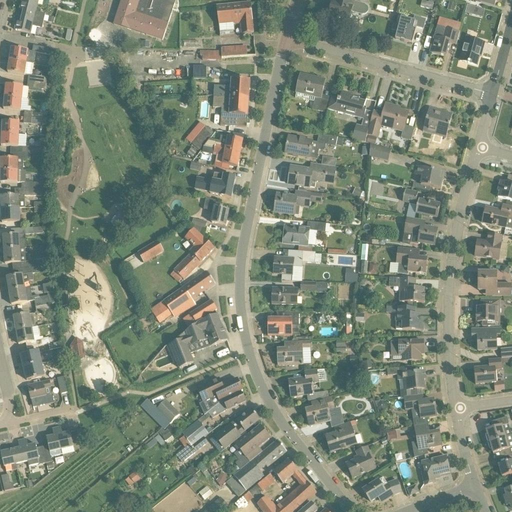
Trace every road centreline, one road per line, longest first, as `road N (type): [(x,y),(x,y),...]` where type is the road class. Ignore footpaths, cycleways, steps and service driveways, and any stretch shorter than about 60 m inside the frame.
road 1 (residential): [(354,511),(272,407),(241,306),(240,267),(287,39)]
road 2 (residential): [(456,410),(451,274),(478,145)]
road 3 (residential): [(493,94),(287,39)]
